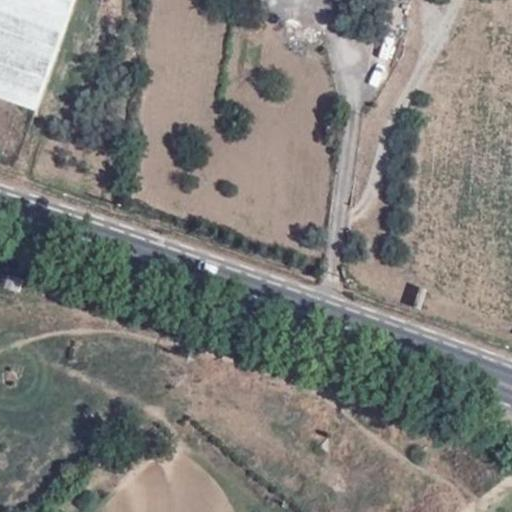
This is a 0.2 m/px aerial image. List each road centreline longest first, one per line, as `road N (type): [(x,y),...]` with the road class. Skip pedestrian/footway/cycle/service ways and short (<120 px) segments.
road 1 (secondary): [(0,210),(511,385)]
road 2 (track): [(339,218),(365,205),(455,0)]
road 3 (track): [(0,311),(59,311),(178,342)]
road 4 (track): [(28,351),(137,397),(184,439)]
